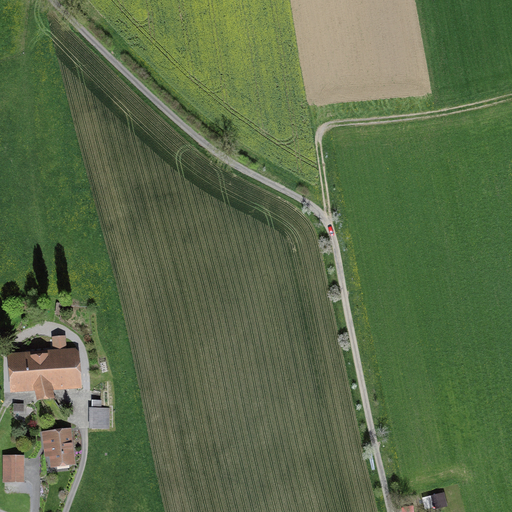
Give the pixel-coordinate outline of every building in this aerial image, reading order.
[(48,354),(2,358),(5,395),(29,394),(32,404),(49,401),(48,392),(77,389),(74,351),(64,352),(63,338),(47,339),(48,354)] [(15,415),(27,413),(25,401),(13,404),(15,415)] [(106,409),(86,410),(86,431),(106,431),(106,409)] [(68,431),(42,434),(46,470),(72,467),(68,431)] [(20,458),(0,457),(0,485),(20,485),(20,458)] [(439,495),(421,500),(423,508),(441,502),(439,495)]
